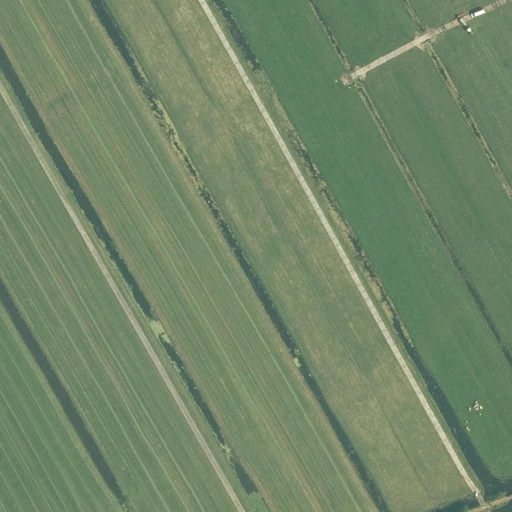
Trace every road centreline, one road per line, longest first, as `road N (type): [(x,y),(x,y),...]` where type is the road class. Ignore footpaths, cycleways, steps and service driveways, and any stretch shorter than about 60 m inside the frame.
road 1 (track): [(200,0),(486,511)]
road 2 (track): [(0,85),(243,511)]
road 3 (track): [(506,0),(343,81)]
